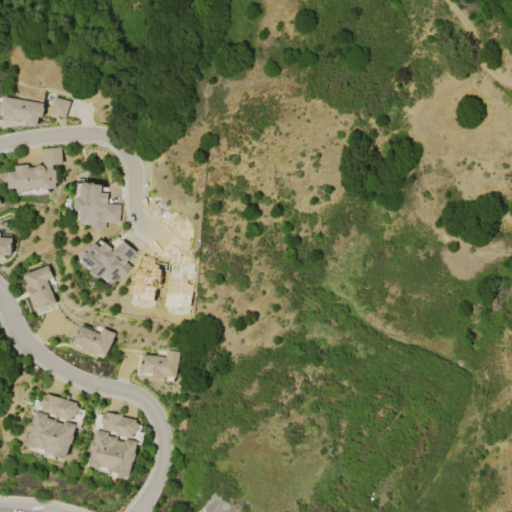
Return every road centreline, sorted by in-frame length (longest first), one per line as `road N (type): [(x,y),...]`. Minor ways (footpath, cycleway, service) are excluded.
road 1 (residential): [(137,511),(163,455),(152,409),(133,393),(81,379),(40,355),(0,288)]
road 2 (track): [(322,306),(465,375),(468,407),(407,511)]
road 3 (residential): [(0,143),(81,133),(108,138),(132,167),(138,219),(170,235)]
